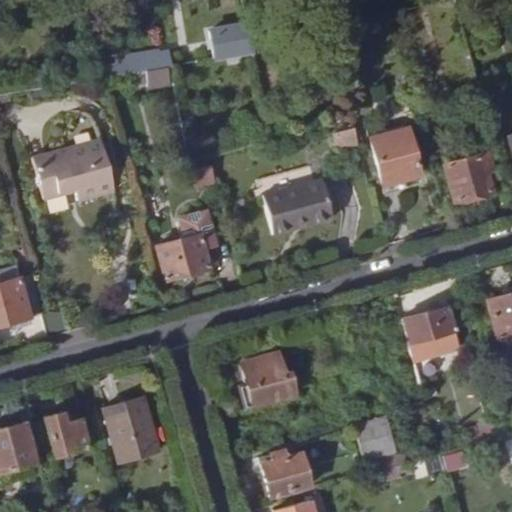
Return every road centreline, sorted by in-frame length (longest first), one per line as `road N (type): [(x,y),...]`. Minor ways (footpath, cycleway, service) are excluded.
road 1 (residential): [(169,337),(511,242)]
road 2 (residential): [(219,511),(169,337)]
road 3 (residential): [(0,384),(169,337)]
